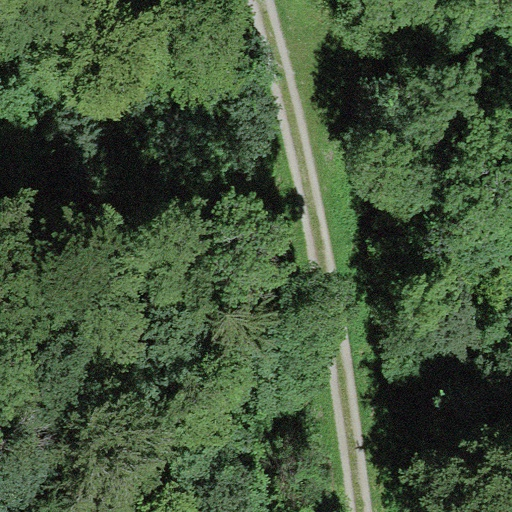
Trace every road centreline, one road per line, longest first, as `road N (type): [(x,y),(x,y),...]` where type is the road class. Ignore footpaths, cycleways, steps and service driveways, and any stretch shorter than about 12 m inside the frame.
road 1 (track): [(358,511),(340,359),(261,0)]
road 2 (track): [(293,121),(326,72),(330,0)]
